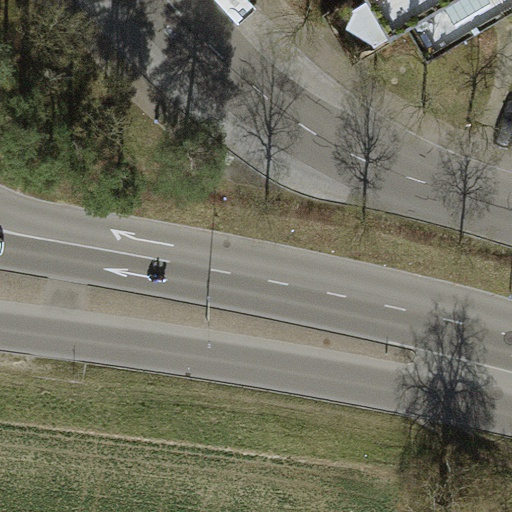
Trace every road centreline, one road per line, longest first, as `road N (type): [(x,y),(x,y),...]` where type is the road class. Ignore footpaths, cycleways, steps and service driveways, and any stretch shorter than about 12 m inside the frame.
road 1 (secondary): [(511,367),(0,279)]
road 2 (residential): [(511,211),(441,190),(293,121),(165,0)]
